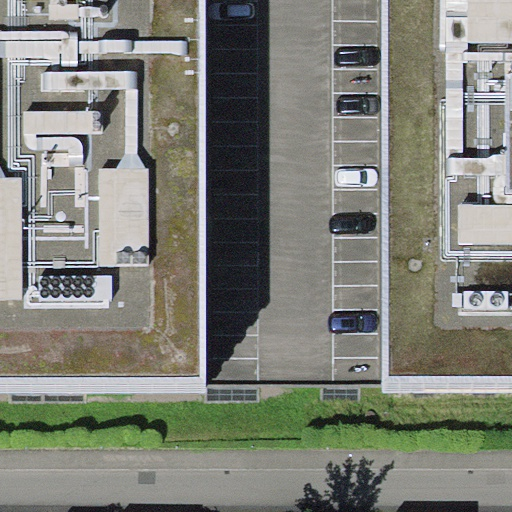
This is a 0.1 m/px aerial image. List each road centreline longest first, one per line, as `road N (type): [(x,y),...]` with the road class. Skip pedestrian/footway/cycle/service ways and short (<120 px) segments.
road 1 (residential): [(511,503),(0,500)]
road 2 (unknown): [(240,0),(299,354)]
